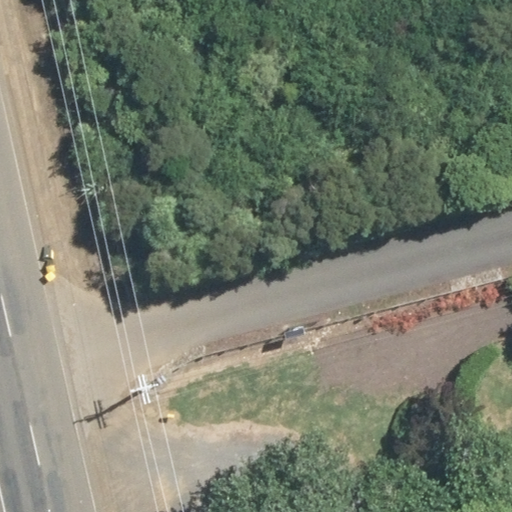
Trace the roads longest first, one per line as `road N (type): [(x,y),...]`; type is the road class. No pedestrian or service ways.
road 1 (unknown): [(13,389),(511,249)]
road 2 (secondary): [(42,511),(0,332)]
